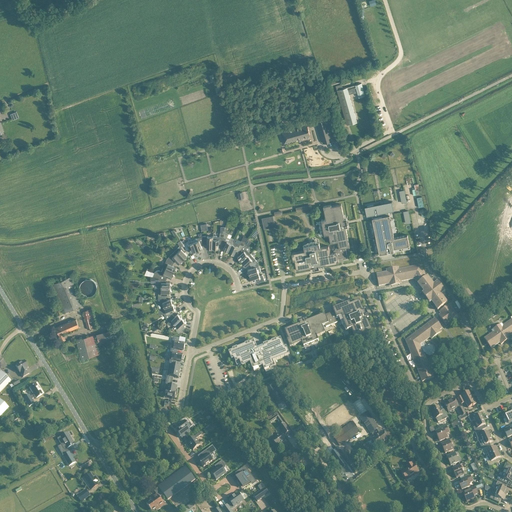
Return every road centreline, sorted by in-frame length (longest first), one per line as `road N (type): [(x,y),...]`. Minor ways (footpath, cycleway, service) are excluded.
road 1 (unclassified): [(191,353),(280,317),(284,286),(358,272),(390,336)]
road 2 (residential): [(505,511),(487,503),(463,508),(425,427),(431,399),(464,383),(487,410)]
road 3 (unclassified): [(384,0),(400,49),(377,84),(390,128),(356,147),(357,154)]
road 4 (unclassified): [(481,368),(459,306),(426,264),(419,218)]
road 5 (residential): [(191,353),(198,311),(185,292),(191,271),(218,263),(239,290)]
road 6 (unclassified): [(93,445),(20,326)]
road 7 (track): [(315,511),(418,428)]
road 8 (unclassified): [(481,368),(416,392),(390,336)]
